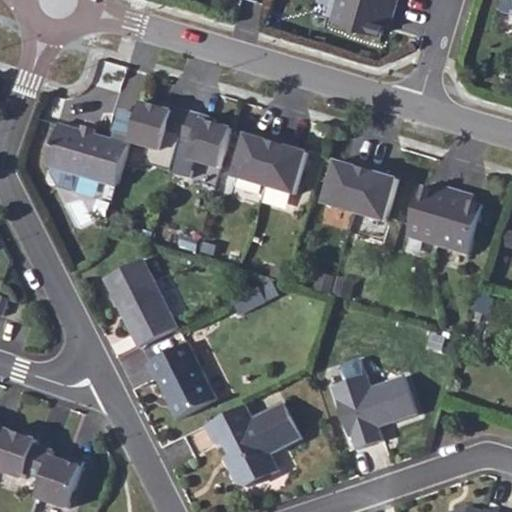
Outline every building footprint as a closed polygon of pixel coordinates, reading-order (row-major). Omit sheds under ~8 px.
[(397,5),(398,0),(339,0),(337,6),(387,20),(390,9),(391,3),(397,5)] [(167,137),(182,141),(189,113),(174,108),(172,112),(160,108),(143,103),(133,138),(132,143),(162,151),(167,137)] [(205,117),(189,113),(182,141),(195,145),(191,160),(222,169),(234,130),(216,125),(204,121),(205,117)] [(132,143),(133,138),(115,133),(114,140),(97,136),(96,135),(95,140),(82,136),(84,132),(82,131),(61,125),(49,167),(118,188),(132,143)] [(82,136),(95,140),(96,135),(97,136),(99,131),(84,127),(82,131),(84,132),(82,136)] [(235,178),(266,187),(280,140),(265,135),(263,141),(258,139),(247,136),(235,178)] [(295,144),(280,140),(266,187),(297,196),(309,155),(298,151),(293,149),(295,144)] [(325,205),(356,214),(370,167),(356,162),(354,168),(349,166),(338,163),(325,205)] [(385,171),(370,167),(356,214),(387,223),(399,181),(388,178),(383,177),(385,171)] [(439,246),(455,193),(441,188),(439,194),(434,192),(423,189),(408,238),(439,246)] [(469,197),(455,193),(439,246),(470,256),(485,207),(473,204),(468,202),(469,197)] [(133,333),(140,348),(180,328),(145,260),(106,279),(122,313),(126,311),(137,331),(133,333)] [(263,286),(236,300),(243,314),(269,301),(263,286)] [(2,296),(0,302),(0,314),(5,317),(11,299),(2,296)] [(122,313),(133,333),(137,331),(126,311),(122,313)] [(475,311),(472,321),(480,323),(483,314),(475,311)] [(149,364),(157,381),(159,379),(179,420),(218,400),(190,343),(149,364)] [(369,375),(356,380),(334,387),(351,438),(354,437),(358,450),(384,441),(380,428),(393,423),(419,414),(406,377),(374,388),(369,375)] [(248,405),(208,426),(216,444),(224,441),(231,456),(235,463),(232,471),(239,485),(248,488),(281,471),(273,455),(304,440),(285,404),(255,419),(248,405)] [(44,477),(53,455),(55,450),(36,443),(38,439),(7,428),(6,433),(0,448),(0,468),(24,477),(26,471),(44,477)] [(53,455),(44,477),(38,496),(69,506),(84,460),(70,455),(68,460),(53,455)] [(235,463),(231,456),(226,458),(232,471),(235,463)]
